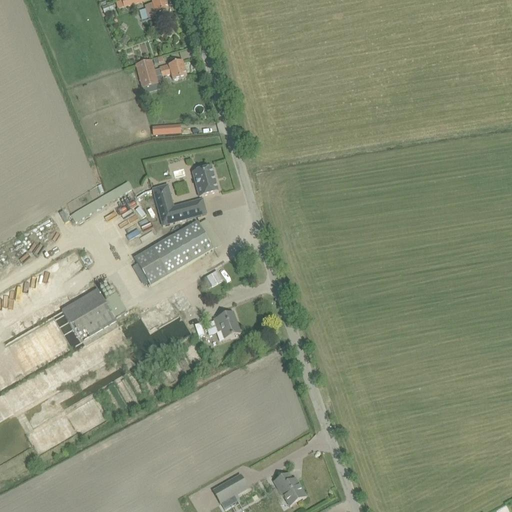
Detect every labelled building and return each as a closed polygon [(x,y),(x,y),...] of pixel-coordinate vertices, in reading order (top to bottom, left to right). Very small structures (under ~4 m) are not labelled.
[(125,0),(116,3),(118,10),(125,8),(126,13),(132,11),(131,6),(146,2),(144,0),(125,0)] [(169,12),(165,0),(151,0),(153,4),(145,6),(149,20),(157,18),(157,21),(157,22),(168,19),(166,19),(165,13),(169,12)] [(126,47),(130,39),(123,35),(119,44),(126,47)] [(135,67),(142,90),(159,85),(157,78),(155,72),(152,62),(135,67)] [(162,78),(171,75),(173,82),(187,78),(183,63),(160,69),(160,70),(155,72),(157,78),(162,77),(162,78)] [(179,128),(153,130),(154,138),(180,136),(179,128)] [(193,173),(199,198),(218,193),(216,183),(214,184),(213,179),(214,178),(212,168),(203,171),(202,168),(195,170),(196,172),(193,173)] [(171,196),(156,200),(163,227),(197,218),(207,216),(207,215),(203,201),(174,208),(171,196)] [(90,206),(71,217),(75,225),(94,213),(90,206)] [(134,261),(150,288),(213,251),(213,250),(221,246),(211,230),(204,234),(198,224),(134,261)] [(79,257),(85,267),(92,263),(86,253),(79,257)] [(206,276),(211,287),(221,282),(216,272),(206,276)] [(97,290),(62,312),(81,343),(116,322),(97,290)] [(219,334),(217,334),(220,342),(225,340),(225,341),(241,335),(233,314),(214,320),(219,334)] [(274,483),(282,497),(284,497),(290,508),(306,499),(298,485),(295,486),(289,475),(274,483)] [(213,492),(221,505),(248,490),(240,477),(213,492)]
